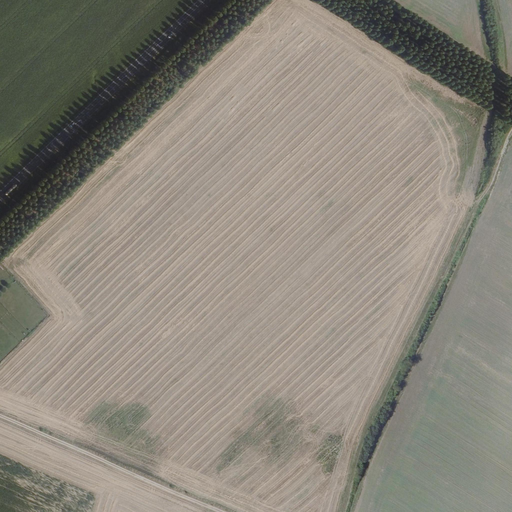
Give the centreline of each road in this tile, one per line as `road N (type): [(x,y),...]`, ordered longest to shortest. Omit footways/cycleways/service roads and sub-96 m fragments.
road 1 (track): [(511,135),(365,433),(343,511)]
road 2 (primary): [(0,197),(204,0)]
road 3 (track): [(222,511),(0,415)]
